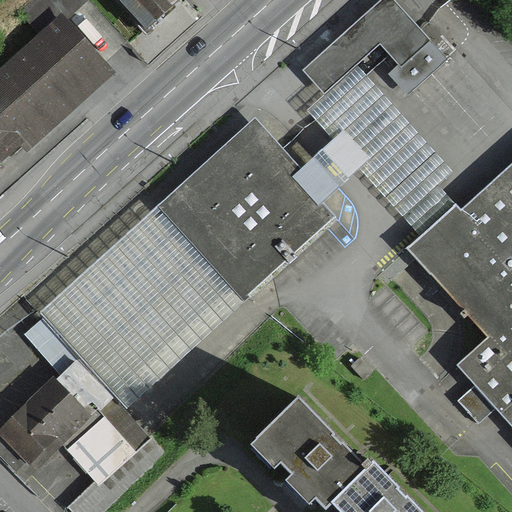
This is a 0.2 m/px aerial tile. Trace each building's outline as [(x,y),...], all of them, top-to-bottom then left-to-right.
[(121,0),(147,29),(179,0),(121,0)] [(400,0),(385,0),(305,70),(325,93),(382,44),(401,66),(393,73),(410,94),(451,58),(400,0)] [(65,14),(0,71),(0,161),(20,144),(26,150),(116,71),(65,14)] [(345,209),(258,116),(160,206),(247,300),(345,209)] [(493,333),(460,362),(511,419),(511,168),(466,209),(461,203),(413,245),(493,333)] [(150,437),(79,360),(0,433),(0,434),(34,471),(63,445),(99,484),(150,437)] [(299,399),(250,447),(274,471),(281,465),(292,476),(285,483),(308,506),(314,500),(325,510),(331,504),(367,469),(343,444),(341,445),(334,438),(335,436),(299,399)] [(137,452),(86,498),(98,511),(103,511),(152,468),(137,452)] [(420,511),(407,498),(406,499),(398,491),(399,491),(373,463),(367,469),(331,504),(338,511),(420,511)]
